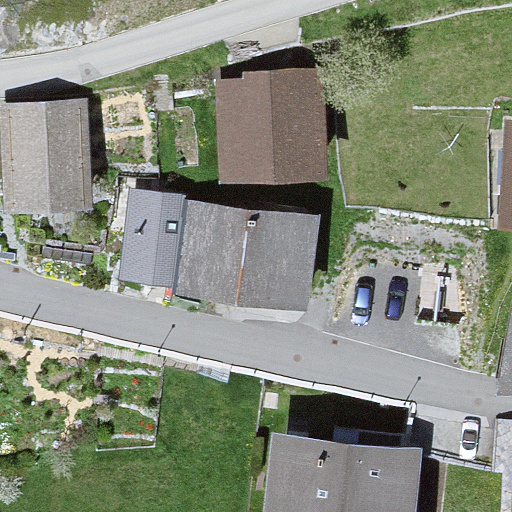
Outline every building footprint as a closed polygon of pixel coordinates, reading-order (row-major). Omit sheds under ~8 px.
[(317,59),(211,73),(225,185),(332,171),(317,59)] [(0,192),(20,190),(23,208),(114,195),(100,93),(11,106),(12,115),(0,116),(0,192)] [(334,211),(135,193),(127,287),(326,305),(334,211)] [(457,233),(424,228),(414,295),(447,300),(457,233)] [(511,511),(511,420),(488,420),(487,471),(497,472),(496,511),(511,511)] [(414,511),(416,453),(269,450),(267,511),(414,511)]
